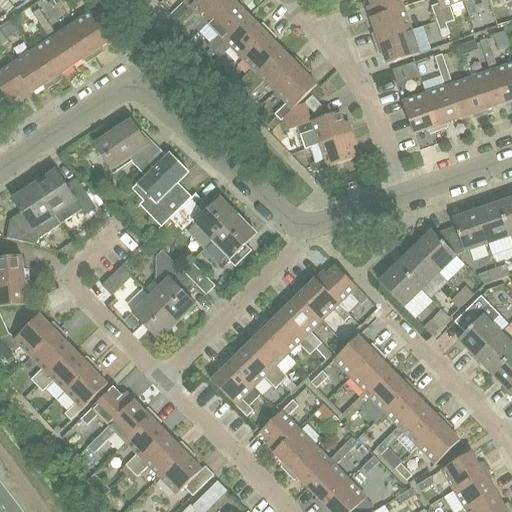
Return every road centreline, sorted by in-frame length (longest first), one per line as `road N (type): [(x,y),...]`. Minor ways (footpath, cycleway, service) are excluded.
road 1 (residential): [(0,171),(129,89),(294,223),(311,227)]
road 2 (residential): [(402,196),(365,88),(283,0)]
road 3 (residential): [(163,382),(70,287),(71,274),(121,225)]
road 4 (residential): [(163,382),(311,227)]
road 5 (residential): [(511,447),(385,313)]
road 6 (residential): [(291,511),(163,382)]
